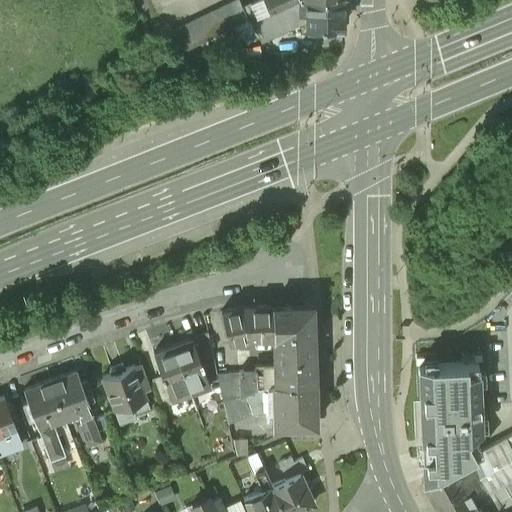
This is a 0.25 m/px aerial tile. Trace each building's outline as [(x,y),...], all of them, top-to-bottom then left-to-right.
[(240,0),(228,0),(168,29),(178,50),(247,17),(240,0)] [(248,0),(245,2),(251,15),(282,0),(248,0)] [(341,0),(282,0),(251,15),(260,33),(289,18),(287,13),(299,7),(306,7),(306,30),(341,30),(341,0)] [(303,303),(271,304),(273,337),(274,364),(274,381),(314,380),(312,311),(303,303)] [(271,304),(240,306),(221,311),(228,342),(246,338),(273,337),(271,304)] [(207,331),(192,337),(203,365),(202,365),(209,383),(208,383),(210,388),(220,385),(217,374),(207,331)] [(192,337),(173,345),(190,390),(208,383),(209,383),(202,365),(203,365),(192,337)] [(173,345),(153,352),(163,378),(164,380),(164,379),(171,397),(172,397),(190,390),(173,345)] [(477,362),(418,365),(420,403),(425,402),(426,420),(421,421),(423,462),(473,434),(480,430),(477,362)] [(122,363),(110,368),(111,373),(102,376),(115,410),(147,398),(142,386),(147,384),(142,370),(137,372),(134,364),(124,368),(122,363)] [(254,370),(238,371),(238,373),(217,374),(220,385),(224,402),(246,393),(270,383),(274,381),(274,364),(254,365),(254,370)] [(76,369),(50,379),(65,419),(78,414),(80,419),(93,414),(88,401),(94,399),(85,375),(79,377),(76,369)] [(163,378),(153,382),(163,407),(174,402),(172,397),(171,397),(164,379),(164,380),(163,378)] [(50,379),(24,389),(28,401),(23,403),(30,421),(35,419),(41,433),(54,428),(53,424),(65,419),(50,379)] [(314,380),(274,381),(270,383),(271,426),(315,425),(314,380)] [(246,393),(224,402),(229,423),(254,413),(246,393)] [(3,396),(0,397),(0,435),(16,430),(3,396)] [(423,462),(423,482),(466,459),(481,450),(473,434),(423,462)] [(502,485),(511,479),(511,449),(506,437),(481,450),(466,459),(480,483),(485,481),(490,491),(502,485)] [(284,441),(276,444),(280,452),(288,449),(284,441)] [(466,459),(423,482),(439,511),(452,511),(490,491),(485,481),(480,483),(466,459)] [(283,511),(271,485),(264,468),(256,472),(263,489),(243,498),(249,511),(283,511)] [(299,473),(271,485),(283,511),(293,511),(313,503),(299,473)] [(257,477),(242,482),(246,493),(261,488),(257,477)] [(212,479),(202,484),(207,497),(210,502),(219,497),(220,500),(221,499),(212,479)] [(511,479),(502,485),(511,502),(511,479)] [(221,499),(220,500),(225,511),(249,511),(243,498),(240,491),(221,499)] [(502,511),(490,491),(452,511),(502,511)] [(207,497),(192,503),(196,511),(214,511),(210,502),(207,497)] [(225,511),(220,500),(219,497),(210,502),(214,511),(225,511)]
